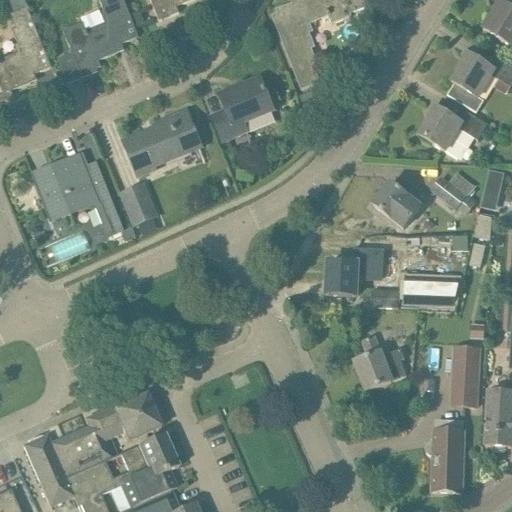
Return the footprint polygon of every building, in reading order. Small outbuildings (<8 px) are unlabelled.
[(139,39),(122,0),(102,0),(100,1),(106,16),(101,18),(104,25),(86,32),(83,25),(63,33),(81,77),(101,69),(98,63),(118,55),(114,47),(120,45),(121,46),(139,39)] [(149,0),(159,23),(179,15),(176,9),(196,1),(195,0),(149,0)] [(298,0),(300,4),(294,6),(293,5),(276,12),(277,15),(272,18),(301,92),(320,84),(313,66),(318,65),(312,50),(315,49),(309,35),(313,33),(309,22),(327,15),(331,26),(351,18),(350,15),(368,8),(364,0),(298,0)] [(511,11),(499,4),(483,31),(500,42),(510,48),(511,45),(511,11)] [(0,104),(14,99),(11,93),(31,85),(27,77),(34,75),(34,76),(52,69),(27,9),(9,16),(15,30),(12,31),(18,46),(15,47),(18,55),(0,62),(0,104)] [(141,15),(131,19),(131,21),(134,28),(144,24),(141,15)] [(450,93),(447,98),(476,116),(483,103),(480,101),(478,100),(492,78),(511,90),(511,88),(511,69),(511,68),(494,58),(487,68),(468,56),(451,85),(454,87),(450,93)] [(273,113),(260,80),(220,97),(226,113),(212,119),(222,144),(246,134),(242,125),(273,113)] [(317,91),(299,98),(307,116),(324,109),(317,91)] [(455,121),(436,110),(419,138),(458,162),(468,145),(456,137),(460,131),(478,143),(488,127),(461,111),(455,121)] [(200,149),(186,115),(169,122),(170,126),(124,145),(136,175),(200,149)] [(77,159),(33,177),(52,223),(70,215),(100,203),(111,231),(104,234),(107,240),(122,234),(102,186),(95,167),(87,170),(88,171),(82,173),(77,159)] [(489,172),(485,189),(496,192),(500,175),(489,172)] [(474,189),(456,175),(447,186),(441,181),(431,193),(455,212),(456,211),(466,218),(476,206),(474,205),(476,202),(471,198),(475,192),(473,190),(474,189)] [(158,220),(144,185),(119,195),(133,230),(158,220)] [(409,200),(390,185),(389,186),(390,186),(374,207),(373,206),(373,207),(404,231),(420,211),(407,201),(409,200)] [(478,216),(473,239),(490,243),(491,219),(478,216)] [(122,234),(121,234),(125,243),(135,239),(132,230),(122,234)] [(474,246),(469,268),(480,270),(485,248),(474,246)] [(376,254),(356,254),(355,267),(328,265),(328,266),(329,266),(327,296),(327,297),(355,299),(356,280),(380,281),(380,272),(390,272),(391,255),(381,255),(376,254)] [(371,293),(370,310),(398,311),(398,293),(371,293)] [(475,327),(474,341),(484,341),(485,328),(475,327)] [(380,355),(374,340),(363,344),(368,359),(355,364),(366,394),(391,385),(391,384),(406,379),(400,363),(404,362),(400,351),(390,355),(392,362),(384,365),(380,355)] [(481,351),(453,349),(449,410),(477,412),(481,351)] [(508,391),(495,390),(495,394),(488,394),(485,448),(511,450),(511,439),(511,395),(508,395),(508,391)] [(119,424),(99,433),(103,444),(123,435),(127,444),(142,437),(160,429),(146,396),(114,410),(119,424)] [(408,400),(401,399),(399,414),(406,415),(408,400)] [(47,438),(65,480),(104,463),(111,460),(103,444),(99,433),(119,424),(114,410),(113,409),(99,415),(103,423),(95,426),(50,446),(47,438)] [(426,449),(426,455),(430,459),(433,459),(432,494),(462,495),(463,435),(434,434),(433,444),(431,444),(428,446),(426,449)] [(120,489),(129,511),(170,493),(176,490),(169,474),(178,470),(164,437),(122,456),(129,473),(112,481),(104,463),(65,480),(79,511),(105,511),(100,498),(120,489)] [(74,499),(65,480),(47,438),(23,448),(51,509),(74,499)] [(0,511),(18,511),(10,492),(7,494),(7,495),(0,498),(0,511)] [(196,511),(194,507),(182,511),(178,511),(170,493),(127,511),(196,511)]
